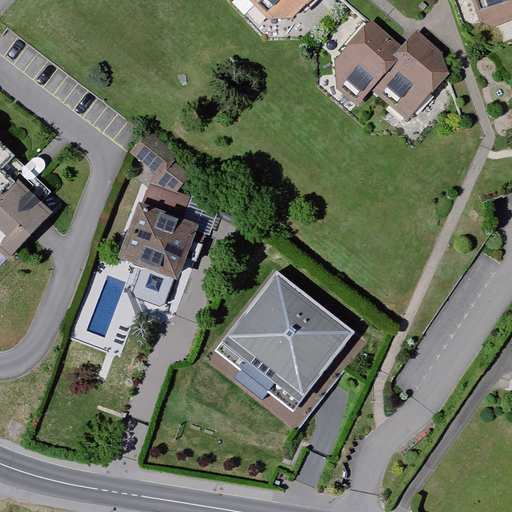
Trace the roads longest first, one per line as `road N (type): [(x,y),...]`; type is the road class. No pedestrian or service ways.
road 1 (residential): [(0,72),(96,143),(103,158),(103,179),(36,353),(18,369),(0,367)]
road 2 (tertiary): [(0,464),(68,484),(240,511)]
road 3 (unknown): [(399,511),(511,363)]
